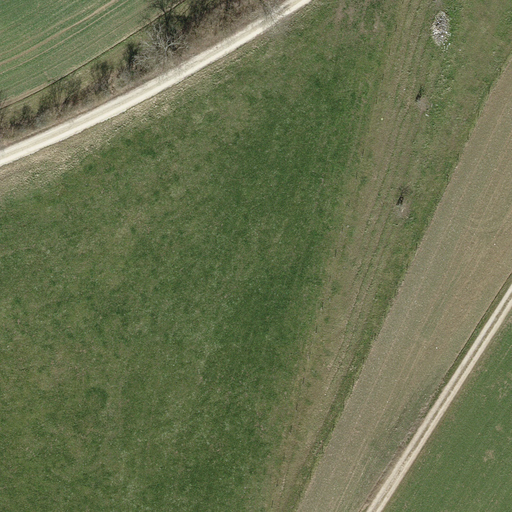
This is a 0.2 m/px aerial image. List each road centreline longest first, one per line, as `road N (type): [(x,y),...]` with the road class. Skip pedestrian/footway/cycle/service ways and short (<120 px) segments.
road 1 (track): [(0,158),(178,75),(301,0)]
road 2 (track): [(511,296),(374,511)]
